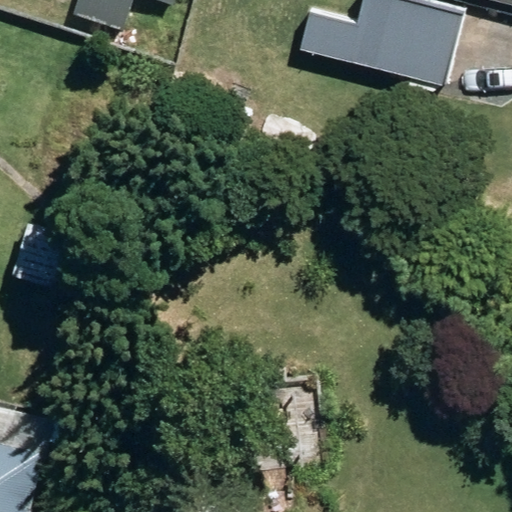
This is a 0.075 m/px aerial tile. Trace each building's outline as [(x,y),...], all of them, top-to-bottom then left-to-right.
[(67,0),(65,7),(113,23),(121,0),(67,0)] [(290,44),(438,77),(454,0),(351,0),(348,15),(300,4),(290,44)] [(170,61),(192,66),(199,36),(177,31),(170,61)] [(3,269),(48,281),(62,228),(19,215),(3,269)] [(15,335),(50,350),(64,321),(29,304),(15,335)] [(0,511),(21,511),(37,445),(0,437),(0,511)]
